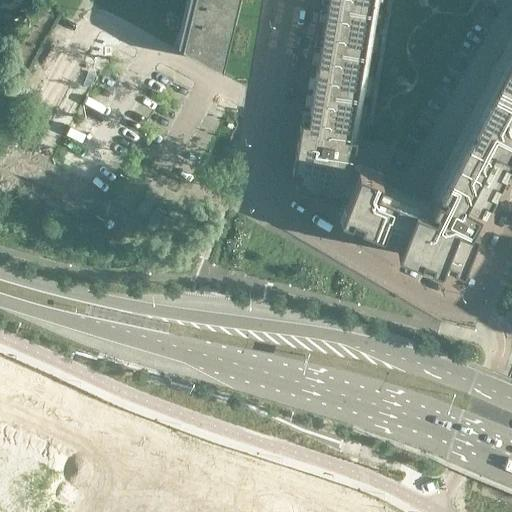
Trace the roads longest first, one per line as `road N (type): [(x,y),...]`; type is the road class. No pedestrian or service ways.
road 1 (secondary): [(0,301),(291,379),(511,456)]
road 2 (secondary): [(511,399),(342,341),(134,308),(0,273)]
road 3 (residential): [(479,309),(435,304),(266,205),(258,179),(287,0)]
